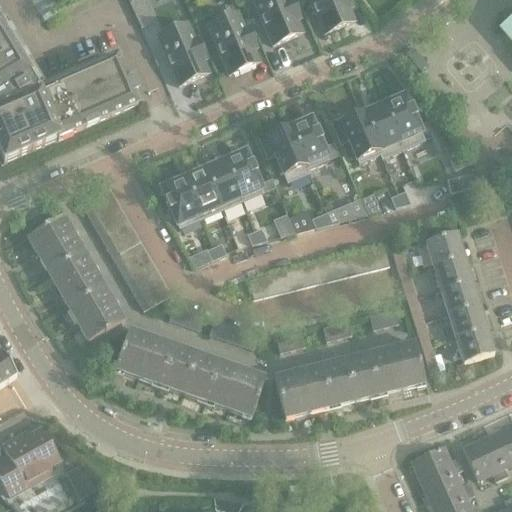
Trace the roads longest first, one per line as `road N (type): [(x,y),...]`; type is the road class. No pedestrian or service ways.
road 1 (tertiary): [(0,287),(60,393),(98,431),(153,450),(246,459),(327,456),(370,444)]
road 2 (residential): [(0,210),(391,44)]
road 3 (tertiary): [(370,444),(511,384)]
